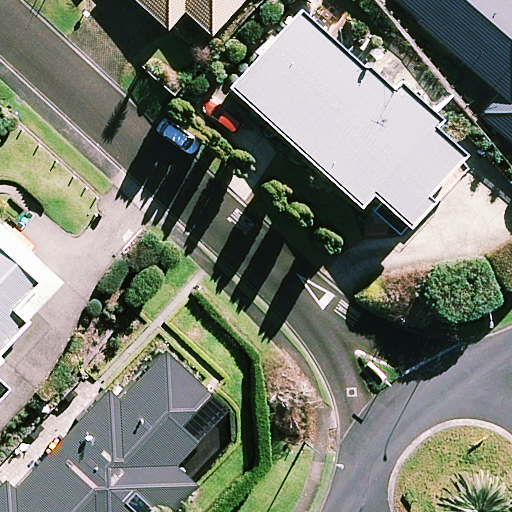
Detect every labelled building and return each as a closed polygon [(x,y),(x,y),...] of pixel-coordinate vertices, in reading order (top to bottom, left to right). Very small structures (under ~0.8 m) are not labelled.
[(142,0),(165,21),(182,2),(208,25),(231,0),(142,0)] [(511,0),(401,0),(499,89),(482,108),(511,135),(511,0)] [(389,88),(298,6),(230,82),(356,194),(392,226),(468,141),(398,78),(389,88)] [(0,386),(6,380),(0,373),(0,335),(63,273),(0,209),(0,386)] [(205,382),(159,337),(99,398),(88,387),(0,476),(0,511),(152,511),(191,473),(169,452),(192,429),(175,412),(205,382)]
